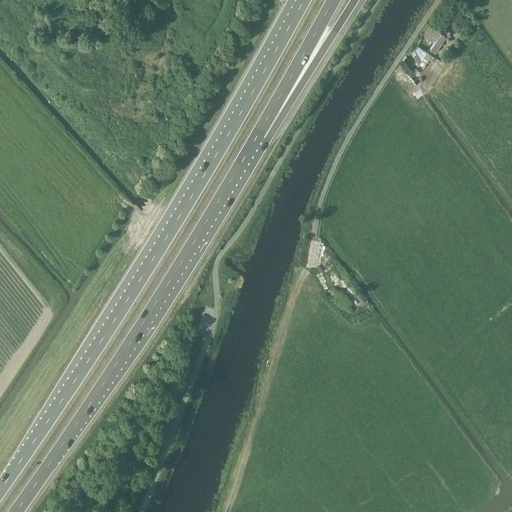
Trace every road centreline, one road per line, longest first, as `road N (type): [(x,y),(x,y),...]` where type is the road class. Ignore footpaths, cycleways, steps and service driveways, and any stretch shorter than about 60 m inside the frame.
road 1 (trunk): [(302,0),(144,273),(0,491)]
road 2 (trunk): [(15,511),(241,166)]
road 3 (track): [(306,270),(316,213),(345,142),(438,0)]
road 4 (unclassified): [(215,309),(142,511)]
road 5 (trunk): [(241,166),(354,0)]
road 6 (trunk): [(241,166),(329,0)]
